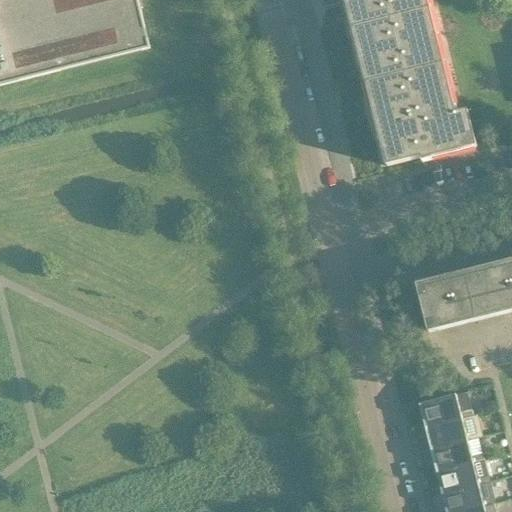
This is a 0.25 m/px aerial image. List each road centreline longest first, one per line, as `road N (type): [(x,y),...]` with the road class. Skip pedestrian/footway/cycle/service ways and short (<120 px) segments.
road 1 (residential): [(394,511),(326,233)]
road 2 (residential): [(326,233),(268,0)]
road 3 (residential): [(326,233),(511,185)]
